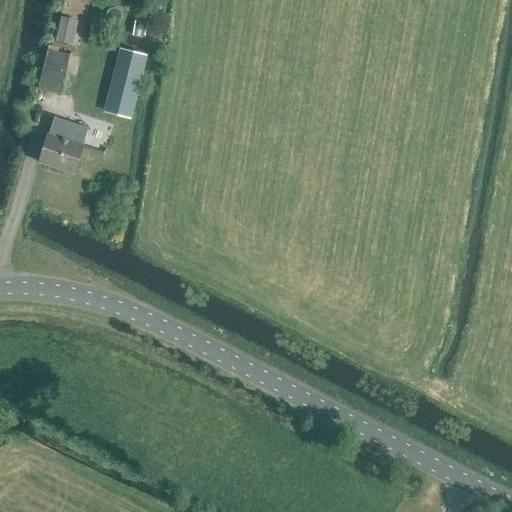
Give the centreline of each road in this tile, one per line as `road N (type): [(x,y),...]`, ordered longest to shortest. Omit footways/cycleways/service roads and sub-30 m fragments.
road 1 (unclassified): [(507,511),(102,310),(0,297)]
road 2 (unknown): [(39,137),(7,257),(6,298)]
